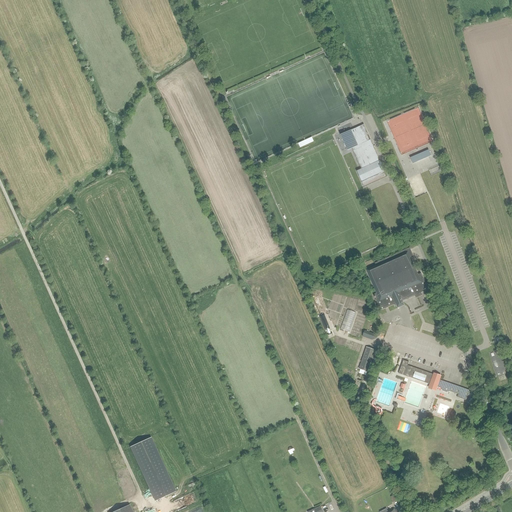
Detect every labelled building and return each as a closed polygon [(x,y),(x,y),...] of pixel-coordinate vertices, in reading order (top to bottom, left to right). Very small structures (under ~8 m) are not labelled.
[(361,130),(357,132),(362,143),(370,139),(364,125),(359,127),(361,130)] [(359,127),(340,135),(347,151),(352,149),(361,169),(356,171),(364,187),(387,177),(373,145),(371,145),(369,141),(371,140),(370,139),(362,143),(357,132),(361,130),(359,127)] [(396,140),(402,154),(432,142),(430,137),(430,136),(428,130),(421,130),(422,134),(418,136),(418,138),(415,140),(413,140),(407,142),(408,140),(404,140),(404,144),(400,144),(399,141),(401,140),(396,140)] [(427,149),(413,155),(415,160),(429,155),(427,149)] [(380,311),(385,309),(386,308),(388,307),(395,304),(397,308),(402,306),(404,305),(404,304),(402,301),(408,298),(415,295),(416,298),(418,297),(422,296),(421,293),(422,292),(428,289),(421,273),(417,275),(410,259),(414,257),(410,248),(375,263),(376,265),(366,269),(376,293),(373,295),(380,311)] [(312,303),(322,300),(320,295),(311,299),(312,303)] [(347,310),(340,329),(349,332),(356,313),(347,310)] [(374,334),(364,331),(362,337),(372,340),(374,334)] [(375,354),(376,350),(366,347),(359,369),(370,373),(376,354),(375,354)] [(394,359),(392,358),(390,364),(397,365),(399,357),(395,356),(394,359)] [(440,380),(441,376),(437,374),(434,373),(433,374),(407,366),(408,365),(408,364),(409,362),(403,360),(401,366),(398,373),(407,376),(409,377),(428,384),(430,384),(428,388),(432,390),(436,391),(437,387),(441,388),(441,389),(449,392),(449,391),(458,394),(457,397),(466,400),(470,390),(460,387),(442,381),(440,380)] [(136,440),(116,449),(141,503),(160,494),(136,440)]
